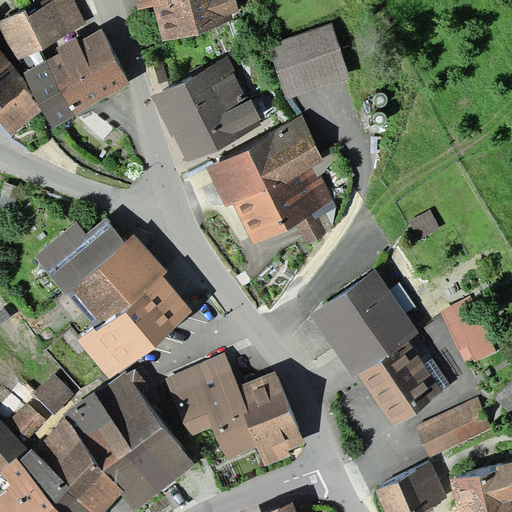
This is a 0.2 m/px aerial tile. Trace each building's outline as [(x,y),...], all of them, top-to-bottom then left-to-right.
[(32,8),(4,22),(23,59),(87,26),(74,0),(61,0),(35,14),(32,8)] [(136,0),(139,9),(153,4),(167,0),(136,0)] [(167,0),(153,4),(163,42),(234,21),(232,13),(240,11),(236,0),(167,0)] [(336,28),(278,46),(292,94),(351,76),(336,28)] [(106,31),(31,71),(58,122),(133,83),(106,31)] [(0,45),(0,107),(22,93),(29,88),(0,45)] [(214,168),(269,142),(228,60),(158,94),(199,176),(214,168)] [(22,93),(0,107),(16,130),(37,116),(22,93)] [(269,142),(214,168),(233,205),(242,200),(316,164),(325,160),(307,123),(269,142)] [(334,200),(316,164),(242,200),(260,236),(296,218),(319,207),(334,200)] [(319,207),(296,218),(307,239),(329,228),(319,207)] [(430,213),(415,222),(425,238),(439,229),(430,213)] [(40,256),(69,294),(129,240),(113,217),(90,233),(84,222),(40,256)] [(69,294),(100,327),(169,269),(136,233),(129,240),(69,294)] [(85,340),(114,375),(198,304),(169,269),(100,327),(85,340)] [(382,272),(320,312),(359,372),(365,368),(411,339),(421,332),(382,272)] [(473,300),(448,309),(470,363),(494,354),(473,300)] [(411,339),(365,368),(398,419),(444,390),(411,339)] [(237,455),(264,444),(241,391),(228,362),(174,385),(197,437),(224,425),(237,455)] [(281,374),(241,391),(264,444),(271,461),(311,444),(281,374)] [(58,375),(39,393),(64,418),(82,400),(58,375)] [(130,375),(71,421),(130,489),(143,505),(196,460),(130,375)] [(511,383),(498,396),(511,412),(511,383)] [(480,399),(422,425),(433,451),(492,425),(480,399)] [(30,406),(14,424),(37,444),(53,426),(30,406)] [(42,446),(100,511),(103,511),(130,489),(71,421),(42,446)] [(0,468),(7,477),(27,460),(0,428),(0,468)] [(27,460),(73,511),(100,511),(42,446),(27,460)] [(0,483),(0,499),(11,511),(73,511),(27,460),(7,477),(0,483)] [(436,460),(383,486),(395,511),(415,511),(453,494),(436,460)] [(511,511),(511,463),(458,475),(466,509),(458,511),(511,511)]
